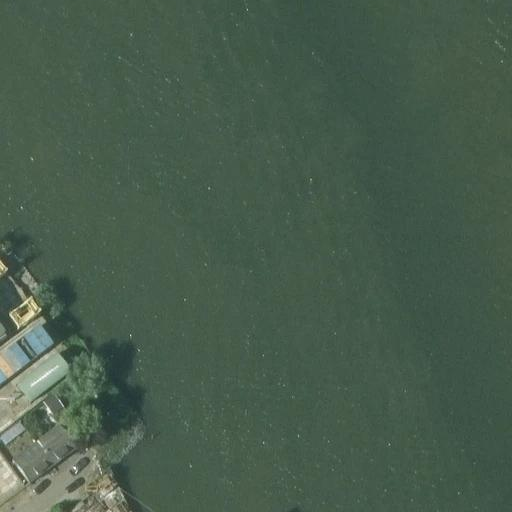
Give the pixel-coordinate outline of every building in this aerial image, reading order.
[(35,338),(0,363),(0,367),(27,403),(63,376),(35,338)] [(52,396),(43,403),(52,415),(62,408),(54,397),(53,396),(52,396)] [(18,423),(0,436),(0,439),(5,446),(24,431),(18,423)] [(58,427),(35,444),(52,467),(75,450),(58,427)] [(52,467),(35,444),(12,461),(29,484),(52,467)]
